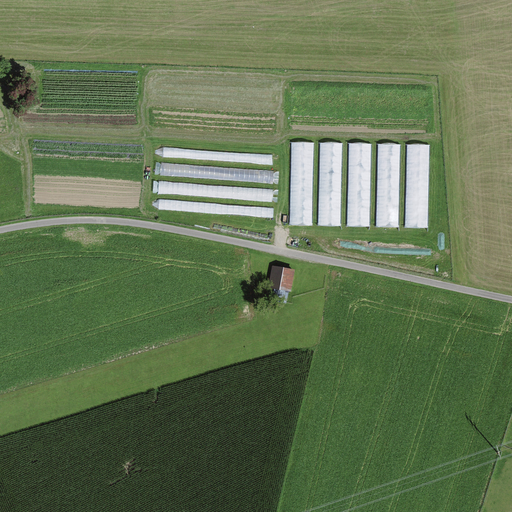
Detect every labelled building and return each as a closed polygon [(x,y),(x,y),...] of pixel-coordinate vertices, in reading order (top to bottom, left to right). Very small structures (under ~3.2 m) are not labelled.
[(291,222),(313,222),(314,139),(292,139),(291,222)] [(343,140),(321,140),(320,224),(342,224),(343,140)] [(371,224),(372,140),(350,140),(349,224),(371,224)] [(377,225),(400,225),(401,141),(378,141),(377,225)] [(429,224),(430,141),(408,141),(407,224),(429,224)] [(267,289),(294,294),(298,272),(271,268),(267,289)]
